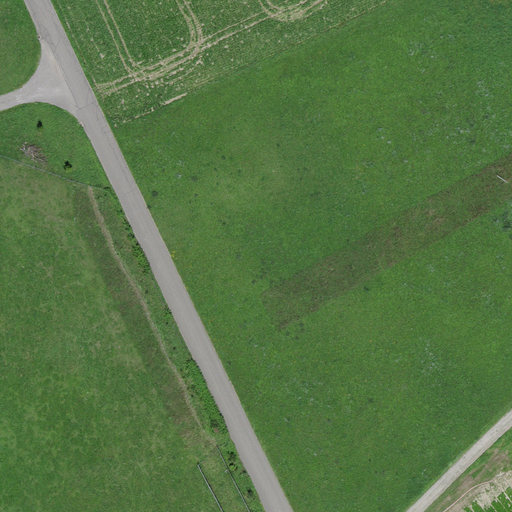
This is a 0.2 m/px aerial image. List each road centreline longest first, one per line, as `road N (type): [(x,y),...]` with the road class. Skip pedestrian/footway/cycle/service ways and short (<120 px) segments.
road 1 (unclassified): [(280,511),(40,0)]
road 2 (track): [(421,511),(511,425)]
